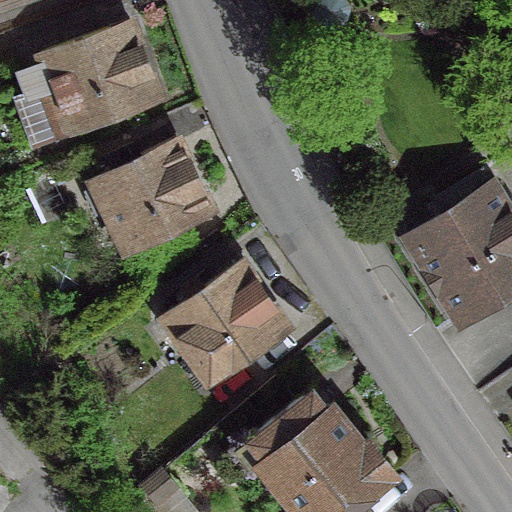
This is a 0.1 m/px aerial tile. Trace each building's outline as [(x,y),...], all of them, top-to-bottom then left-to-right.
[(154,96),(125,18),(36,51),(38,57),(26,61),(27,65),(15,70),(24,94),(14,98),(31,142),(154,96)] [(207,210),(171,136),(86,177),(97,199),(87,204),(92,213),(102,209),(122,251),(207,210)] [(511,217),(489,180),(402,235),(454,320),(511,283),(511,217)] [(205,381),(283,327),(236,258),(158,313),(172,333),(163,339),(169,348),(178,342),(205,381)] [(319,382),(233,449),(251,472),(255,470),(288,511),(361,511),(404,479),(371,437),(366,441),(319,382)]
